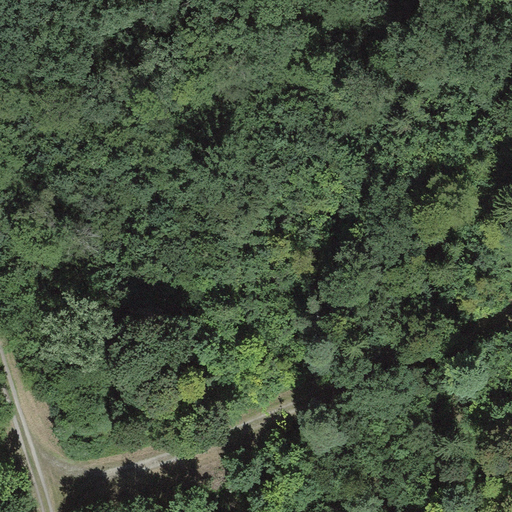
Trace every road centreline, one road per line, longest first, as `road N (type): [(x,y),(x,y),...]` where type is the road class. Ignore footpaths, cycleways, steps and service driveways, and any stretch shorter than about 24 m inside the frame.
road 1 (track): [(511,309),(173,460),(117,474),(76,472),(29,445)]
road 2 (track): [(52,511),(0,336)]
